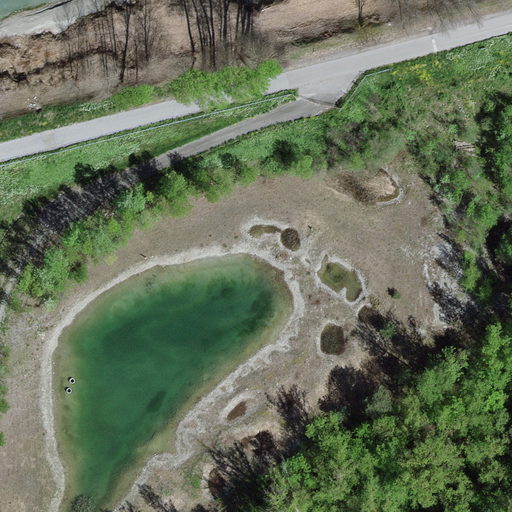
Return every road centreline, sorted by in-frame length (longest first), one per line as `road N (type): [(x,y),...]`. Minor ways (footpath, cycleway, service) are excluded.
road 1 (track): [(511,16),(0,159)]
road 2 (track): [(337,65),(325,108),(96,199),(39,236),(0,303)]
